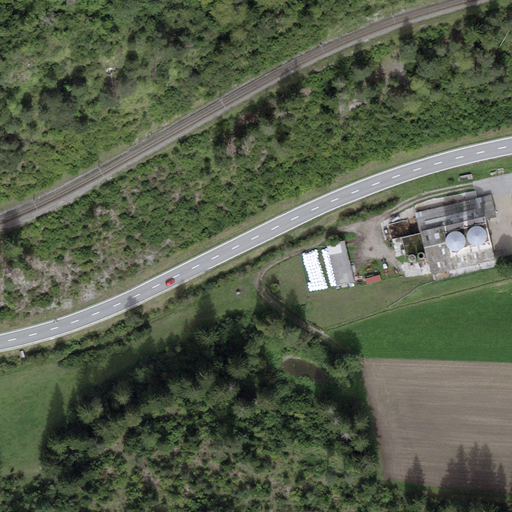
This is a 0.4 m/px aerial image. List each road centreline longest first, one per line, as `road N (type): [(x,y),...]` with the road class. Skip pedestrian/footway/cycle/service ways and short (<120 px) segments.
road 1 (secondary): [(0,342),(125,301),(385,179),(511,145)]
road 2 (track): [(354,373),(341,347),(270,299),(257,274),(342,229),(371,223)]
